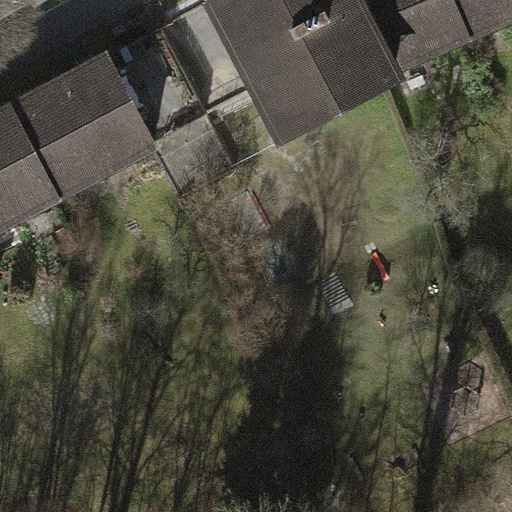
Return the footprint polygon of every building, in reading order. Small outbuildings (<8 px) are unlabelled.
[(211,0),(200,0),(169,12),(208,109),(248,93),(211,0)] [(392,79),(388,68),(356,0),(212,0),(284,136),(392,79)] [(356,0),(388,68),(465,34),(450,0),(356,0)] [(511,0),(450,0),(465,34),(511,13),(511,0)] [(115,50),(156,124),(187,107),(145,33),(115,50)] [(45,85),(7,105),(54,196),(154,144),(105,49),(90,57),(97,71),(50,95),(45,85)] [(0,223),(54,196),(7,105),(0,108),(0,223)]
